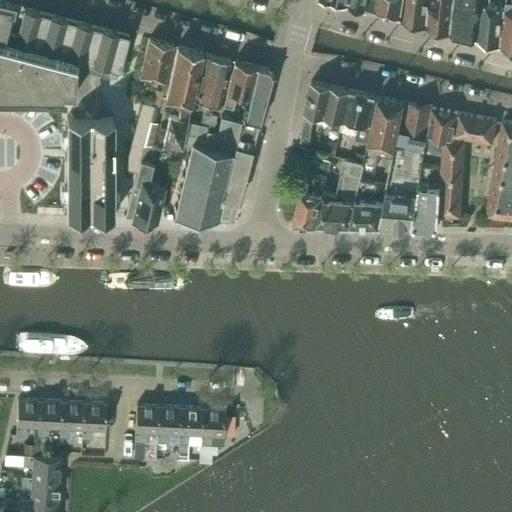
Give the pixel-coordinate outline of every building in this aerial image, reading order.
[(0,0),(0,93),(39,94),(63,94),(63,89),(73,89),(73,115),(67,115),(67,128),(67,142),(67,144),(66,157),(66,183),(66,197),(66,214),(113,214),(113,197),(113,183),(113,115),(99,115),(100,70),(108,73),(108,66),(120,69),(129,34),(24,7),(23,13),(11,10),(12,3),(0,1),(0,0)] [(333,0),(375,11),(377,0),(333,0)] [(377,0),(375,11),(401,18),(402,0),(377,0)] [(407,0),(406,20),(426,25),(428,0),(407,0)] [(428,0),(426,25),(453,32),(454,14),(453,14),(454,0),(428,0)] [(453,32),(476,39),(479,0),(454,0),(453,14),(454,14),(453,32)] [(506,8),(489,4),(489,0),(479,0),(476,39),(480,40),(495,44),(502,46),(506,8)] [(511,2),(507,2),(502,46),(511,48),(511,2)] [(139,75),(164,82),(174,44),(149,38),(139,75)] [(190,103),(202,51),(177,45),(164,98),(182,101),(190,103)] [(205,101),(202,113),(199,123),(187,120),(184,132),(204,137),(210,111),(216,112),(218,103),(230,58),(206,53),(195,98),(205,101)] [(249,96),(257,65),(234,59),(227,91),(228,91),(224,105),(233,107),(236,93),(249,96)] [(240,120),(241,121),(235,143),(252,148),(259,122),(272,73),(269,68),(258,65),(245,118),(245,119),(241,117),(240,120)] [(305,111),(303,124),(301,141),(310,142),(312,125),(314,113),(324,115),(330,88),(312,83),(305,111)] [(162,90),(151,88),(148,102),(159,104),(162,90)] [(350,92),(330,88),(324,115),(334,118),(332,128),(342,130),(344,120),(350,92)] [(350,92),(344,120),(358,123),(355,139),(368,142),(371,129),(367,129),(375,98),(351,92),(350,92)] [(369,142),(365,162),(364,167),(375,169),(378,154),(393,157),(395,147),(396,147),(405,104),(378,99),(369,142)] [(124,168),(137,171),(140,159),(141,154),(144,141),(150,121),(154,105),(142,101),(124,168)] [(181,146),(191,103),(182,101),(178,116),(170,114),(163,141),(181,146)] [(408,105),(405,104),(396,147),(395,147),(393,157),(386,189),(400,191),(419,193),(424,164),(433,106),(409,101),(408,105)] [(218,132),(214,131),(218,114),(220,104),(218,103),(216,112),(210,111),(204,137),(184,132),(182,143),(189,144),(172,216),(188,217),(187,218),(204,219),(204,217),(217,217),(218,219),(231,219),(233,217),(237,202),(222,197),(235,143),(241,121),(240,120),(222,115),(218,132)] [(443,150),(444,138),(452,138),(452,137),(459,111),(434,106),(427,147),(443,150)] [(495,131),(498,118),(459,111),(455,135),(493,142),(495,131)] [(495,217),(511,218),(511,120),(503,119),(495,163),(486,216),(495,217)] [(150,121),(144,141),(153,143),(158,123),(150,121)] [(465,139),(452,138),(444,138),(441,176),(463,177),(465,139)] [(329,140),(326,152),(335,154),(338,141),(329,140)] [(144,141),(141,154),(148,156),(150,145),(152,146),(153,143),(144,141)] [(252,148),(235,143),(222,197),(237,202),(252,148)] [(362,178),(364,167),(365,162),(346,157),(339,193),(325,191),(316,222),(350,223),(362,178)] [(140,159),(137,171),(125,216),(132,217),(157,217),(166,185),(148,180),(153,162),(140,159)] [(438,225),(439,216),(440,187),(429,186),(431,164),(424,164),(419,193),(413,225),(438,225)] [(302,188),(294,221),(316,222),(324,191),(328,175),(302,170),(298,187),(302,188)] [(440,187),(439,216),(461,215),(463,177),(441,176),(440,187)] [(377,181),(362,178),(350,223),(379,223),(384,200),(373,199),(377,181)] [(418,193),(400,191),(386,189),(380,224),(413,225),(418,193)] [(218,300),(219,273),(100,270),(99,297),(218,300)] [(39,425),(41,399),(18,398),(16,433),(26,434),(27,424),(38,425),(39,425)] [(62,400),(41,399),(39,425),(38,425),(38,434),(48,435),(49,425),(61,426),(62,400)] [(60,435),(71,436),(71,426),(83,427),(84,401),(63,400),(61,426),(60,435)] [(107,402),(84,401),(83,427),(82,437),(92,438),(92,427),(106,428),(107,402)] [(146,430),(157,431),(158,431),(159,405),(136,403),(134,456),(144,456),(146,430)] [(181,405),(159,405),(158,431),(157,431),(156,457),(177,459),(179,431),(180,432),(181,405)] [(189,441),(189,432),(201,433),(202,407),(181,405),(180,432),(179,431),(177,459),(188,459),(189,441)] [(202,407),(201,433),(201,442),(200,462),(211,462),(211,452),(217,453),(217,444),(223,444),(224,434),(225,408),(202,407)] [(38,444),(24,443),(23,453),(38,454),(38,444)] [(32,477),(59,479),(60,456),(24,454),(5,453),(4,463),(32,465),(32,477)] [(58,501),(59,479),(32,477),(22,476),(22,486),(32,487),(31,499),(58,501)] [(56,511),(57,505),(58,501),(31,499),(22,499),(21,508),(30,509),(29,511),(56,511)]
